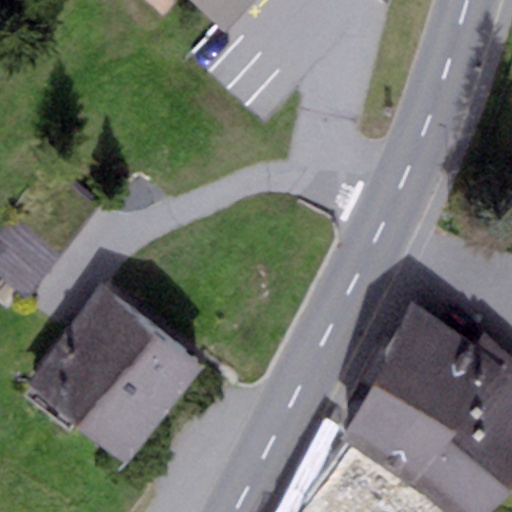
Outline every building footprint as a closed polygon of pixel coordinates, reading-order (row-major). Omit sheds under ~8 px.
[(194,0),(226,30),(254,0),(194,0)] [(50,163),(0,226),(0,275),(27,296),(100,202),(50,163)] [(104,286),(27,382),(127,462),(204,365),(104,286)] [(349,430),(417,477),(482,400),(511,425),(511,358),(484,333),(472,345),(412,301),(349,430)] [(486,511),(511,482),(511,425),(482,400),(417,477),(458,511),(486,511)] [(437,511),(354,443),(301,511),(437,511)]
